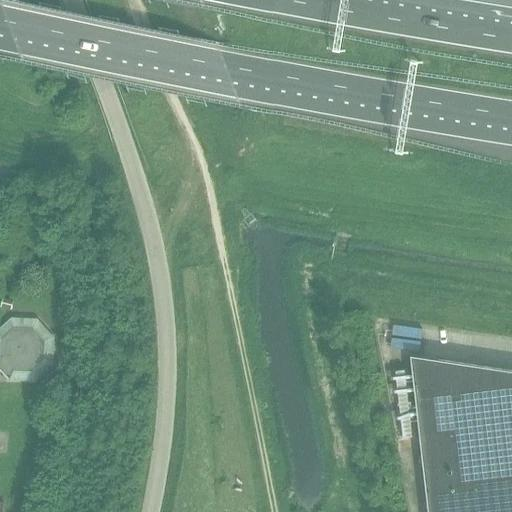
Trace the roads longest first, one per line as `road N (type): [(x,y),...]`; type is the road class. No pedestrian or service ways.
road 1 (unclassified): [(148,511),(164,422),(161,309),(132,166),(72,0)]
road 2 (motorway): [(0,18),(511,115)]
road 3 (motorway): [(511,33),(288,0)]
